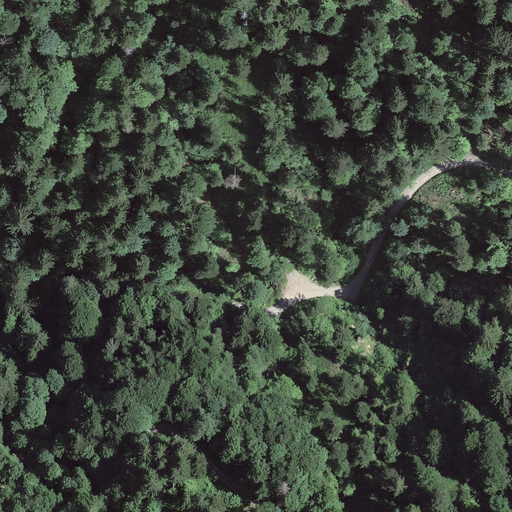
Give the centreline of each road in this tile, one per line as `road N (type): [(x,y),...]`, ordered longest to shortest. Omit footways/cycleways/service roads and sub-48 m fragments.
road 1 (track): [(511,173),(466,161),(432,170),(410,188),(362,274),(344,288),(304,292),(263,314),(174,292),(140,297),(97,339),(58,445),(38,455),(0,451)]
road 2 (track): [(82,511),(106,497),(140,431),(154,423),(180,432),(272,511)]
